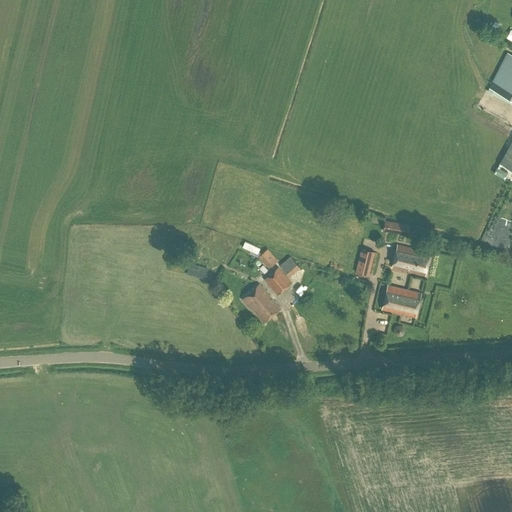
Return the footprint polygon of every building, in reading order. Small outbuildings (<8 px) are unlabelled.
[(511,104),(511,54),(507,52),(489,88),(487,92),(511,104)] [(510,169),(511,171),(511,170),(511,139),(499,163),(500,164),(510,169)] [(511,221),(507,219),(502,231),(511,234),(511,230),(511,221)] [(409,237),(411,225),(384,220),(382,232),(409,237)] [(425,276),(430,252),(397,245),(392,268),(425,276)] [(269,268),(278,261),(267,248),(258,256),(269,268)] [(369,275),(375,252),(361,248),(355,272),(369,275)] [(290,277),(300,268),(290,256),(280,265),(290,277)] [(205,279),(208,268),(190,263),(187,274),(205,279)] [(277,295),(291,283),(278,267),(264,279),(277,295)] [(263,323),(280,308),(259,284),(242,299),(249,308),(250,308),(263,323)] [(415,317),(421,293),(387,285),(382,309),(415,317)]
